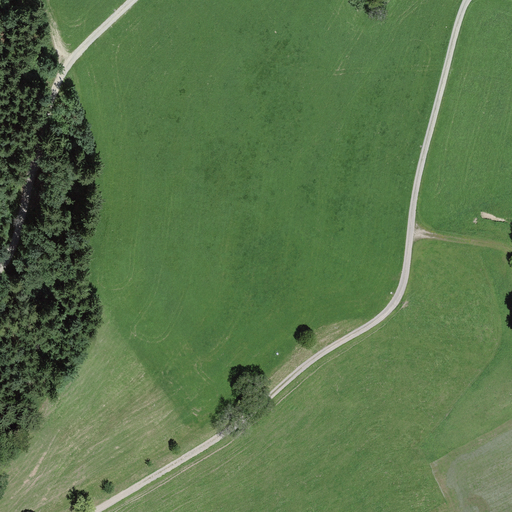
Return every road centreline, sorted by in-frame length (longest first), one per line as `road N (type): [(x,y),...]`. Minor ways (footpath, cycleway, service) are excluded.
road 1 (track): [(469,0),(414,210),(402,292),(385,316),(308,364),(253,416),(99,511)]
road 2 (track): [(128,0),(53,87),(0,270)]
